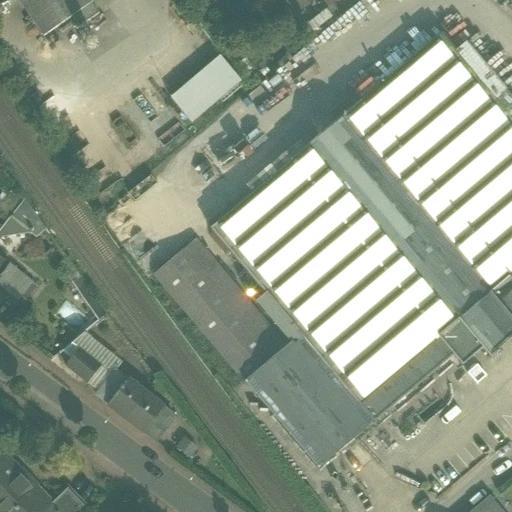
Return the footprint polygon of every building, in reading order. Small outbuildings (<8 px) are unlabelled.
[(92,3),(89,0),(16,0),(43,38),(64,22),(92,3)] [(101,16),(92,3),(64,22),(74,35),(101,16)] [(129,7),(118,15),(126,28),(138,20),(129,7)] [(106,21),(92,31),(103,47),(117,37),(106,21)] [(511,121),(454,53),(439,35),(360,101),(505,274),(507,276),(511,282),(511,121)] [(511,104),(463,46),(454,53),(511,121),(511,104)] [(169,97),(189,123),(239,79),(219,55),(169,97)] [(505,274),(360,101),(288,162),(452,357),(460,366),(479,350),(490,363),(511,343),(511,282),(507,276),(505,274)] [(452,357),(288,162),(207,230),(262,294),(298,336),(373,424),(452,357)] [(23,201),(7,220),(27,236),(35,240),(43,229),(23,201)] [(7,220),(0,229),(0,238),(27,236),(7,220)] [(287,346),(195,239),(152,276),(243,382),(287,346)] [(57,266),(70,285),(78,278),(65,260),(57,266)] [(20,277),(7,267),(0,276),(0,288),(7,294),(20,277)] [(20,277),(7,294),(17,302),(30,285),(20,277)] [(88,292),(78,278),(70,285),(81,301),(88,292)] [(104,315),(88,292),(81,301),(96,322),(104,315)] [(298,336),(262,294),(254,300),(290,343),(298,336)] [(373,424),(298,336),(290,343),(287,346),(243,382),(318,470),(373,424)] [(100,367),(77,349),(64,367),(87,385),(100,367)] [(112,376),(100,367),(87,385),(98,394),(112,376)] [(143,396),(114,374),(112,376),(98,394),(96,397),(125,420),(143,396)] [(173,419),(143,396),(125,420),(155,443),(173,419)] [(189,438),(179,444),(187,457),(197,451),(189,438)] [(49,504),(4,457),(0,460),(0,511),(42,511),(50,505),(49,504)] [(66,488),(49,504),(50,505),(42,511),(78,511),(84,507),(66,488)] [(500,511),(488,497),(470,511),(500,511)]
